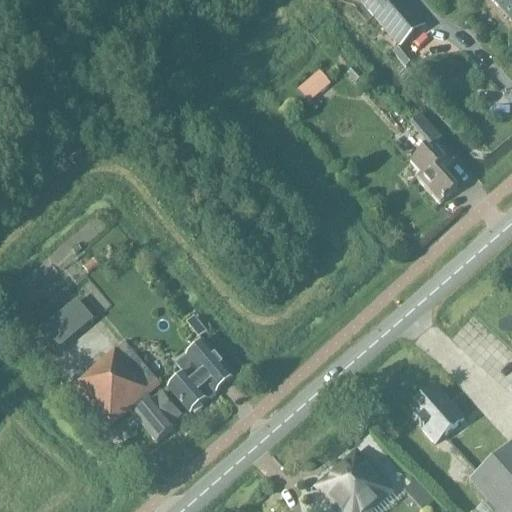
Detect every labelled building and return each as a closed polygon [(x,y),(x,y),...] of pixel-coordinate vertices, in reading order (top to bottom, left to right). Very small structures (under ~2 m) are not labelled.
[(358,0),(361,3),(401,48),(424,28),(399,0),(358,0)] [(511,0),(492,0),(511,23),(511,0)] [(353,71),(348,75),(357,84),(361,80),(353,71)] [(318,73),(297,91),(306,101),(313,95),(316,98),(330,87),(318,73)] [(426,152),(410,166),(421,178),(417,182),(440,208),(457,192),(439,172),(451,162),(436,145),(430,151),(428,153),(426,152)] [(35,334),(52,354),(89,322),(72,302),(35,334)] [(194,318),(186,324),(199,339),(207,333),(194,318)] [(90,379),(77,390),(111,429),(130,412),(158,445),(174,430),(171,426),(182,417),(163,394),(152,403),(146,396),(159,385),(124,344),(87,375),(90,379)] [(187,376),(169,392),(190,417),(232,382),(206,352),(202,347),(179,367),(187,376)] [(410,415),(425,433),(424,434),(433,445),(443,437),(446,439),(464,423),(452,409),(450,411),(435,393),(410,415)] [(489,507),(484,511),(511,511),(511,448),(470,485),(489,507)] [(318,491),(335,511),(374,511),(392,496),(357,456),(318,491)] [(448,492),(442,497),(449,505),(455,500),(448,492)] [(429,498),(418,508),(421,511),(425,511),(434,504),(429,498)]
